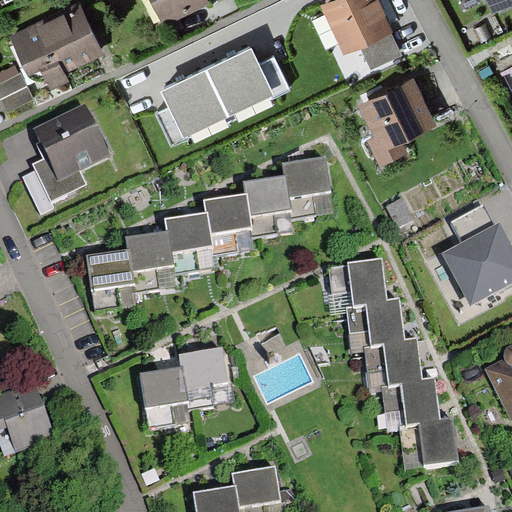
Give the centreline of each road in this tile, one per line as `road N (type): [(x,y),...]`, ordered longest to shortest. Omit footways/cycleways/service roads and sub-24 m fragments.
road 1 (residential): [(0,205),(136,511)]
road 2 (residential): [(511,169),(420,0)]
